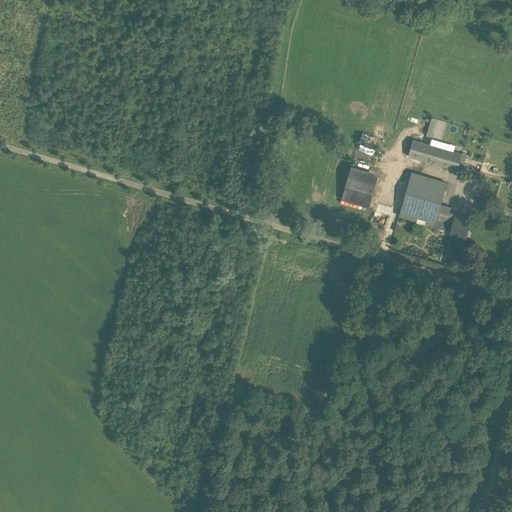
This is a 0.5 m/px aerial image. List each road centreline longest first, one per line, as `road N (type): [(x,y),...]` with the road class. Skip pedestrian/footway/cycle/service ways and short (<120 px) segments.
road 1 (unclassified): [(511,295),(0,145)]
road 2 (track): [(255,220),(295,0)]
